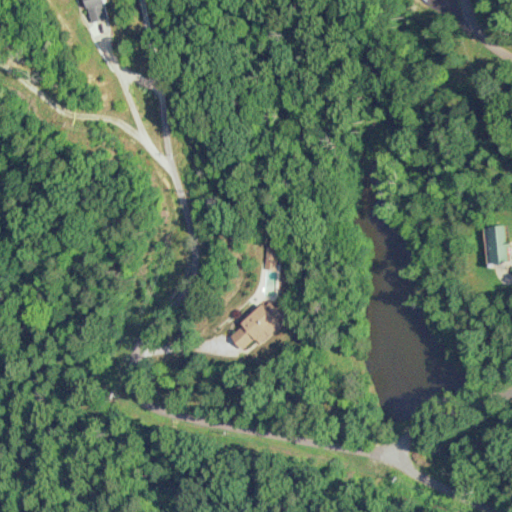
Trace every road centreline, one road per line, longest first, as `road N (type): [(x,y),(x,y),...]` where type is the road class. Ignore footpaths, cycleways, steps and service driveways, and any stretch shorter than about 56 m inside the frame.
road 1 (residential): [(386,455),(409,434),(511,391),(499,49),(479,33),(464,0)]
road 2 (residential): [(141,0),(195,261),(178,298),(141,340),(131,376),(156,409),(209,422)]
road 3 (residential): [(489,511),(386,455),(209,422)]
